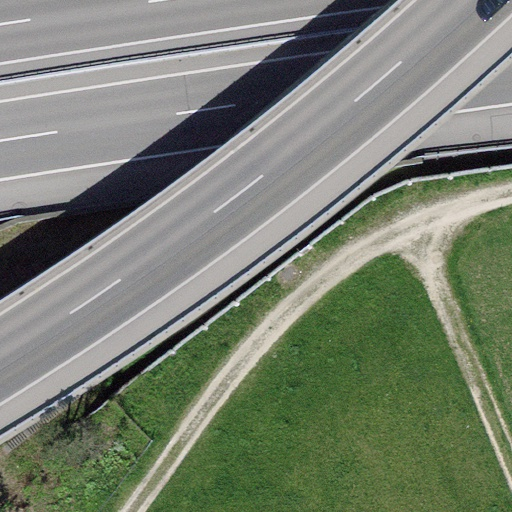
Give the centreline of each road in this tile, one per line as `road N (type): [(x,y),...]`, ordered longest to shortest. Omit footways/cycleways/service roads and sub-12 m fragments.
road 1 (motorway): [(0,359),(241,191),(467,0)]
road 2 (motorway): [(0,140),(511,65)]
road 3 (track): [(132,511),(220,390),(305,296),(354,256),(415,225),(511,193)]
road 4 (track): [(415,225),(511,464)]
road 5 (motorway): [(161,0),(0,23)]
